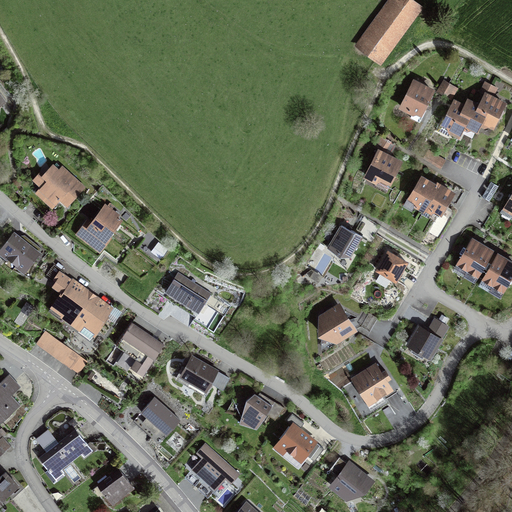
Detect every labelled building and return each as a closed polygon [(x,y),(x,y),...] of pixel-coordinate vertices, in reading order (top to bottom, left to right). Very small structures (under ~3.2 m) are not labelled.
[(423,8),(412,0),(389,0),(355,48),(381,66),(423,8)] [(434,89),(413,79),(399,109),(420,119),(434,89)] [(459,136),(464,126),(476,132),(480,124),(492,129),(504,104),(486,95),(483,100),(480,107),(468,101),(467,104),(465,107),(454,102),(452,107),(446,121),(443,119),(437,131),(439,132),(450,137),(452,132),(459,136)] [(430,151),(425,158),(440,167),(444,160),(430,151)] [(400,162),(378,152),(367,175),(388,186),(400,162)] [(58,169),(51,163),(39,176),(44,181),(34,192),(55,211),(62,203),(64,205),(66,207),(85,186),(61,166),(58,169)] [(453,192),(437,183),(436,186),(422,178),(410,199),(415,201),(413,204),(423,210),(421,213),(429,217),(433,210),(441,215),(448,202),(453,192)] [(511,194),(503,210),(511,214),(511,194)] [(123,219),(104,204),(85,229),(81,226),(74,235),(99,254),(111,239),(109,237),(123,219)] [(363,236),(339,224),(327,248),(343,256),(350,260),(363,236)] [(21,239),(12,232),(0,248),(0,255),(24,274),(40,253),(21,239)] [(511,261),(501,256),(486,248),(476,242),(472,239),(457,266),(476,277),(482,267),(487,270),(482,280),(503,291),(511,275),(511,261)] [(159,245),(152,254),(160,259),(167,250),(159,245)] [(408,262),(387,250),(375,272),(396,283),(408,262)] [(95,297),(87,292),(59,273),(49,287),(58,293),(48,308),(94,339),(114,310),(95,297)] [(211,296),(177,274),(165,294),(199,315),(211,296)] [(358,331),(339,302),(318,316),(315,335),(336,345),(358,331)] [(429,330),(418,324),(406,348),(432,361),(449,328),(434,320),(429,330)] [(129,364),(128,367),(144,376),(163,343),(129,324),(116,346),(134,356),(129,364)] [(45,332),(37,343),(49,351),(56,340),(45,332)] [(79,356),(56,340),(49,351),(72,367),(79,356)] [(218,371),(191,356),(178,378),(205,394),(218,371)] [(394,391),(376,363),(350,379),(369,407),(394,391)] [(16,385),(10,379),(8,376),(0,383),(0,424),(20,405),(12,396),(20,389),(16,385)] [(271,406),(256,394),(245,399),(238,397),(228,415),(240,418),(238,425),(257,429),(271,406)] [(154,397),(134,421),(161,443),(181,420),(154,397)] [(317,442),(292,423),(273,447),(283,455),(286,451),(300,463),(317,442)] [(61,467),(78,453),(83,458),(93,449),(77,430),(39,460),(55,479),(65,471),(61,467)] [(203,457),(185,478),(208,498),(225,478),(231,484),(240,474),(204,443),(197,452),(203,457)] [(374,481),(349,461),(328,486),(345,500),(365,491),(374,481)] [(135,490),(120,472),(99,489),(114,507),(135,490)] [(3,478),(0,475),(0,500),(3,503),(21,486),(8,473),(3,478)] [(255,511),(245,502),(236,511),(255,511)]
